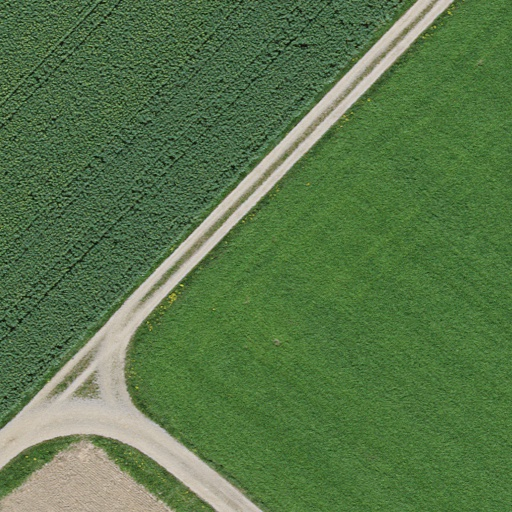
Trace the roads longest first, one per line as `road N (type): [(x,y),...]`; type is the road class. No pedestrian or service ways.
road 1 (track): [(0,456),(440,0)]
road 2 (track): [(240,511),(75,378)]
